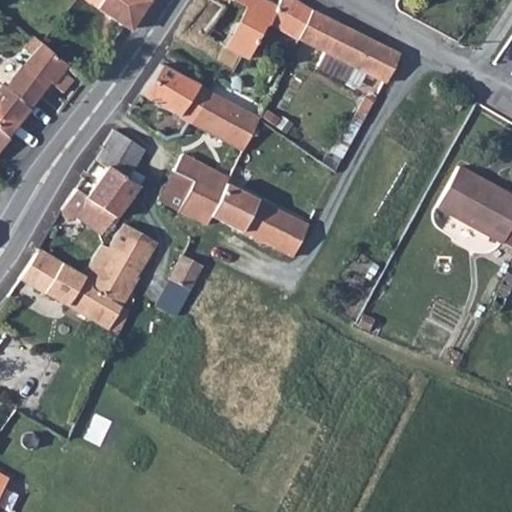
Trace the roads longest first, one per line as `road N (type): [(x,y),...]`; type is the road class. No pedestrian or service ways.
road 1 (tertiary): [(0,255),(29,200),(170,0)]
road 2 (unclassified): [(342,0),(468,73)]
